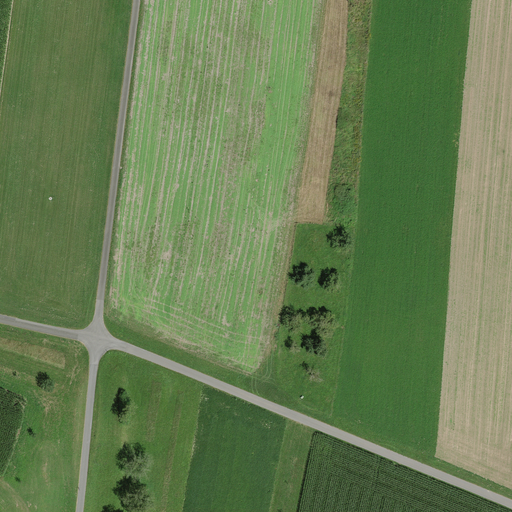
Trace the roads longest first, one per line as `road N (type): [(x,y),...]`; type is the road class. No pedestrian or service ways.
road 1 (unclassified): [(511,504),(117,344),(0,316)]
road 2 (track): [(134,0),(78,511)]
